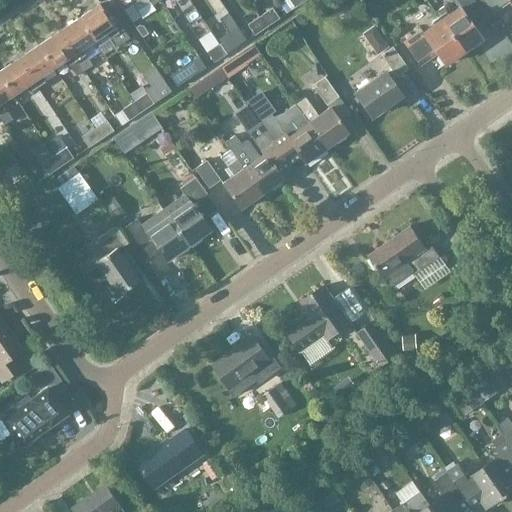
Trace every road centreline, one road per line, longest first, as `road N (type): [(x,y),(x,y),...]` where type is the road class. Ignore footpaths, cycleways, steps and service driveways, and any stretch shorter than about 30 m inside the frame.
road 1 (residential): [(422,164),(115,379)]
road 2 (residential): [(115,379),(104,441),(2,511)]
road 3 (residential): [(115,379),(78,368),(0,255)]
road 4 (residential): [(422,164),(511,291)]
